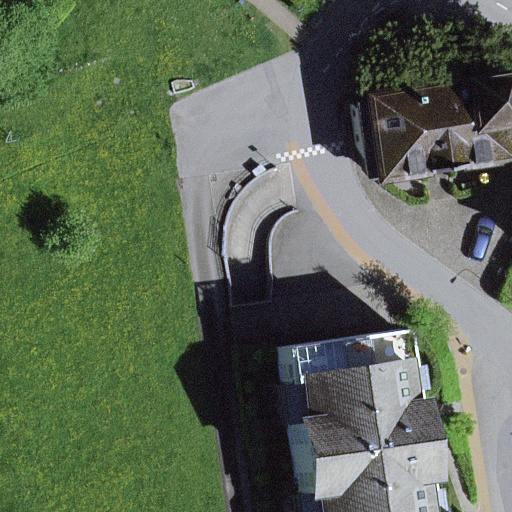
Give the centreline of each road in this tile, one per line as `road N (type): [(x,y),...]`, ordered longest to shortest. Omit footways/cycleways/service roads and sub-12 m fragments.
road 1 (residential): [(490,328),(373,243),(330,201),(307,156),(304,108),(328,53),(386,0)]
road 2 (residential): [(490,328),(511,509)]
